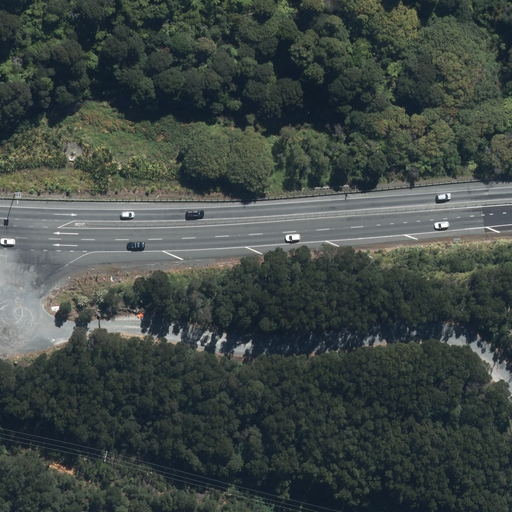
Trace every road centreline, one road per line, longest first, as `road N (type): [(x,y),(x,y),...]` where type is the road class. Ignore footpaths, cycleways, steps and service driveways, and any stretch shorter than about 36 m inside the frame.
road 1 (track): [(0,345),(42,360),(141,341),(233,365),(429,350),(481,364),(511,403)]
road 2 (trunk): [(0,227),(145,230),(511,209)]
